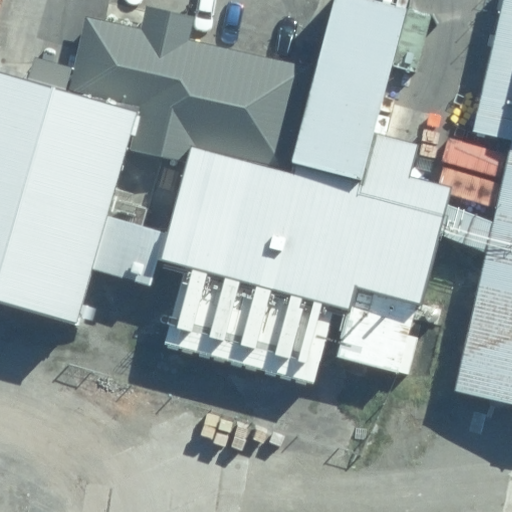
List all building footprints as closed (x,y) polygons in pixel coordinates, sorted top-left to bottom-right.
[(414,0),(335,0),(298,130),(372,151),(414,0)] [(302,63),(100,6),(82,71),(283,127),(302,63)] [(511,9),(484,134),(511,139),(511,162),(464,378),(511,389),(511,9)] [(144,94),(0,52),(0,276),(85,301),(144,94)] [(457,191),(200,118),(168,232),(425,304),(457,191)] [(511,511),(511,501),(505,500),(502,511),(511,511)]
